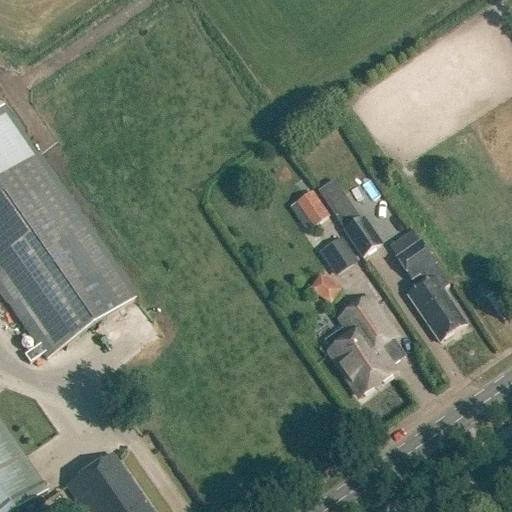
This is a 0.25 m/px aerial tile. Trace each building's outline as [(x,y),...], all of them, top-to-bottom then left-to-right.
[(133,302),(0,113),(0,112),(0,294),(9,307),(7,309),(46,364),(133,302)] [(313,223),(327,216),(313,188),(299,195),(313,223)] [(381,248),(362,220),(345,232),(364,260),(381,248)] [(342,241),(319,256),(335,280),(358,265),(342,241)] [(450,288),(435,267),(421,245),(397,261),(412,283),(424,275),(430,285),(409,299),(441,345),(467,327),(443,293),(450,288)] [(319,275),(309,293),(329,303),(339,286),(319,275)] [(361,399),(395,376),(379,352),(396,341),(374,308),(350,325),(358,337),(331,355),(361,399)] [(0,511),(23,511),(47,496),(0,428),(0,511)] [(149,511),(111,457),(66,488),(82,511),(149,511)]
